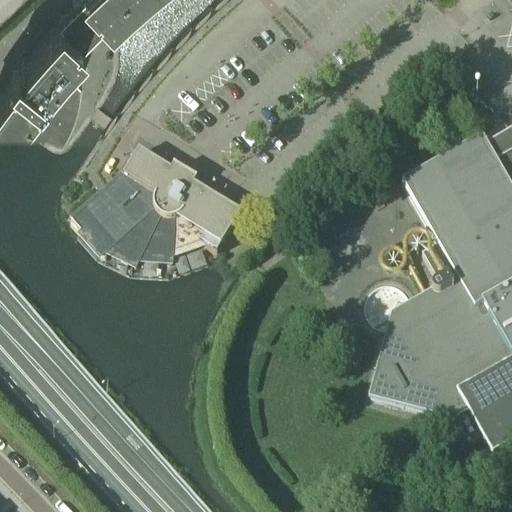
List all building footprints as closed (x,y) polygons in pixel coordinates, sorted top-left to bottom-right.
[(93,28),(104,17),(86,0),(71,0),(69,3),(59,12),(84,37),(93,28)] [(97,0),(115,18),(124,10),(128,15),(140,3),(144,0),(97,0)] [(0,90),(0,126),(9,133),(15,123),(36,137),(42,141),(39,143),(40,145),(41,144),(42,143),(44,141),(45,140),(47,138),(48,137),(50,135),(51,133),(53,132),(54,130),(55,129),(56,127),(58,125),(59,123),(60,122),(61,120),(62,118),(64,116),(65,115),(66,113),(67,111),(68,109),(69,107),(69,105),(70,103),(71,101),(72,99),(73,97),(74,95),(74,94),(75,92),(76,90),(76,88),(77,85),(77,83),(78,81),(78,79),(79,77),(79,75),(79,73),(80,71),(80,69),(80,67),(80,65),(81,63),(81,61),(79,60),(79,61),(70,53),(84,38),(61,16),(41,39),(23,60),(18,56),(12,65),(16,69),(0,90)] [(387,133),(381,125),(379,124),(370,132),(378,141),(387,133)] [(511,132),(507,136),(498,142),(485,149),(481,142),(401,187),(436,250),(420,259),(437,288),(432,290),(431,291),(431,292),(430,293),(430,294),(430,295),(430,296),(431,298),(392,320),(370,402),(452,424),(467,450),(480,442),(490,460),(511,447),(511,132)] [(172,172),(169,176),(137,157),(122,182),(70,227),(69,228),(79,238),(99,261),(99,262),(99,263),(106,257),(133,271),(134,272),(138,264),(169,266),(169,267),(170,267),(171,259),(200,249),(216,258),(240,219),(192,190),(195,186),(172,172)]
